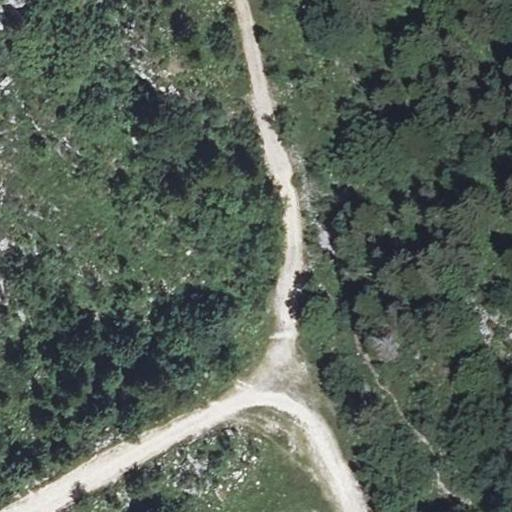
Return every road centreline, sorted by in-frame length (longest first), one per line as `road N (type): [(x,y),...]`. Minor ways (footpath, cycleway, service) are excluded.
road 1 (track): [(233,0),(293,225),(277,386)]
road 2 (track): [(277,386),(238,394),(15,511)]
road 3 (track): [(277,386),(297,403),(351,511)]
